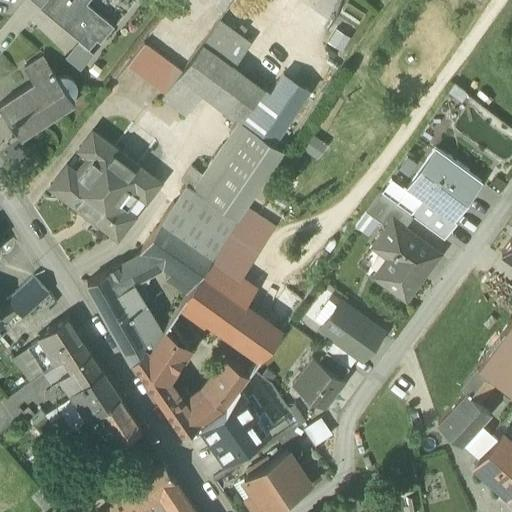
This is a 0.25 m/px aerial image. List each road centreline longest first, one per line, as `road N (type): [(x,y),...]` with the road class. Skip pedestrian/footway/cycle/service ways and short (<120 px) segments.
road 1 (residential): [(0,175),(215,511)]
road 2 (residential): [(301,511),(345,479),(348,420),(511,197)]
